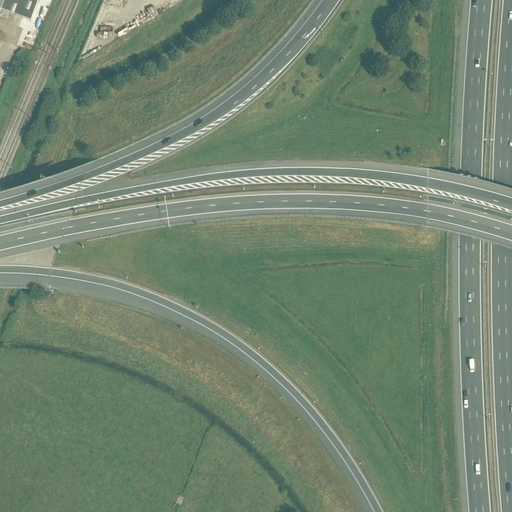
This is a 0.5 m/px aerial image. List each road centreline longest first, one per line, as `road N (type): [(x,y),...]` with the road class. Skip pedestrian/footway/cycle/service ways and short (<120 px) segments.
road 1 (motorway): [(511,203),(366,174),(263,172),(0,220)]
road 2 (motorway): [(0,244),(140,215),(262,202),(380,205),(511,233)]
road 3 (motorway): [(481,0),(469,298),(479,511)]
road 4 (motorway): [(510,511),(501,256),(511,15)]
road 5 (motorway): [(0,269),(128,287),(225,333),(331,435),(377,511)]
road 6 (motorway): [(323,0),(255,79),(188,128),(138,155),(0,204)]
